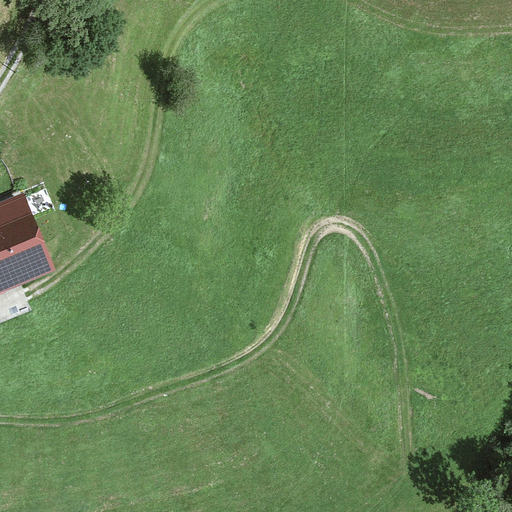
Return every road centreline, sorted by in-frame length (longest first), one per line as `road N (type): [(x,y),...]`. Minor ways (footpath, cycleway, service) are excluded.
road 1 (track): [(0,420),(50,425),(97,417),(251,354),(285,315),(313,236),(329,221),(347,221),(363,236),(395,287)]
road 2 (track): [(23,294),(83,251),(134,194),(171,47),(215,0)]
